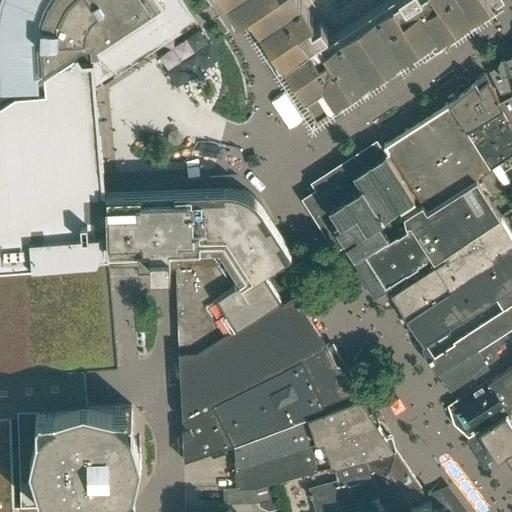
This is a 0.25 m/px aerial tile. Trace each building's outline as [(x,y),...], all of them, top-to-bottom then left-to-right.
[(0,0),(0,96),(29,77),(84,41),(91,36),(115,72),(151,47),(119,0),(0,0)] [(119,0),(151,47),(193,20),(179,0),(119,0)] [(229,0),(238,13),(239,12),(248,6),(243,0),(229,0)] [(243,0),(248,6),(259,23),(255,25),(309,106),(323,110),(382,71),(438,34),(438,35),(456,23),(458,26),(497,1),(496,0),(343,0),(337,4),(334,0),(243,0)] [(133,469),(132,437),(131,410),(131,405),(122,405),(104,406),(88,406),(84,367),(118,365),(111,278),(110,266),(105,190),(103,190),(94,85),(115,72),(91,36),(84,41),(86,45),(75,52),(61,62),(0,102),(0,511),(123,511),(123,501),(134,501),(133,473),(133,469)] [(500,93),(511,89),(511,53),(511,54),(501,57),(498,63),(500,67),(489,71),(500,93)] [(511,124),(485,72),(475,80),(474,79),(448,101),(448,102),(491,168),(511,153),(511,124)] [(511,96),(511,95),(500,101),(511,122),(511,120),(511,96)] [(492,170),(491,168),(448,102),(383,143),(387,150),(416,193),(422,203),(427,210),(476,180),(492,170)] [(379,142),(315,183),(318,188),(318,189),(312,211),(335,246),(345,240),(346,242),(355,256),(355,257),(361,253),(361,252),(385,236),(387,235),(377,219),(392,209),(416,193),(387,150),(385,151),(379,142)] [(431,256),(434,261),(443,254),(500,216),(476,180),(427,210),(422,203),(404,215),(407,229),(398,235),(396,232),(387,239),(385,236),(361,252),(361,253),(355,257),(354,258),(353,257),(352,258),(352,259),(376,295),(385,289),(389,290),(394,286),(391,282),(406,273),(418,266),(417,264),(431,256)] [(176,268),(178,327),(179,351),(194,350),(197,350),(236,324),(237,324),(279,297),(280,299),(291,292),(289,289),(279,296),(258,265),(278,252),(280,255),(291,247),(263,206),(259,200),(255,196),(251,193),(246,190),(241,188),(237,187),(232,186),(224,185),(117,189),(105,190),(110,266),(120,266),(150,265),(150,269),(176,268)] [(450,325),(511,285),(511,236),(500,216),(443,254),(445,258),(391,294),(406,317),(424,344),(451,326),(450,325)] [(494,336),(494,337),(511,325),(511,285),(450,325),(451,326),(424,344),(431,356),(440,371),(494,336)] [(197,350),(194,350),(179,351),(182,417),(328,344),(294,290),(291,292),(280,299),(279,297),(237,324),(236,324),(197,350)] [(501,347),(494,337),(494,336),(440,371),(450,385),(467,374),(470,375),(487,364),(483,359),(501,347)] [(182,427),(183,460),(234,442),(359,394),(361,393),(359,394),(359,393),(356,394),(354,390),(356,388),(344,370),(341,370),(339,371),(330,349),(328,345),(328,344),(182,417),(187,426),(182,427)] [(477,429),(511,408),(511,369),(460,402),(476,426),(477,429)] [(234,442),(235,466),(236,487),(256,486),(266,483),(393,448),(388,433),(383,435),(375,413),(367,416),(361,394),(362,394),(361,393),(359,394),(234,442)] [(511,447),(511,408),(477,429),(496,459),(497,458),(511,447)] [(395,447),(393,448),(266,483),(271,498),(258,502),(259,506),(269,510),(285,506),(286,511),(313,511),(383,492),(384,493),(419,483),(395,447)] [(510,461),(511,463),(511,447),(497,458),(496,459),(497,460),(510,461)] [(266,483),(256,486),(236,487),(223,488),(224,503),(256,502),(258,502),(271,498),(266,483)] [(425,493),(393,507),(388,510),(388,511),(463,511),(445,489),(438,489),(425,493)]
